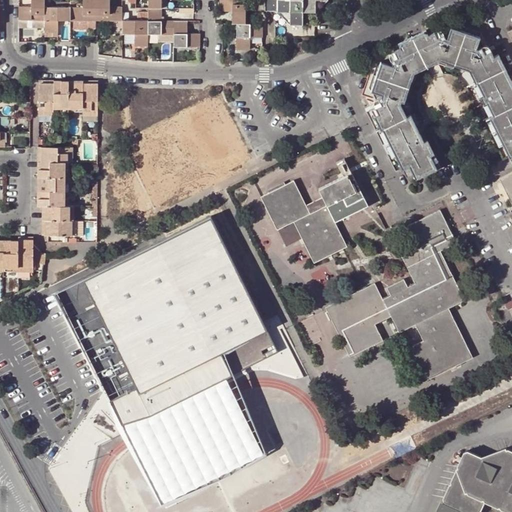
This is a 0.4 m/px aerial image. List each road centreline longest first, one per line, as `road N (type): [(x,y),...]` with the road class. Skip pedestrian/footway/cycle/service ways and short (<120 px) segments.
road 1 (residential): [(332,55),(403,199),(469,187),(511,267)]
road 2 (residential): [(210,73),(22,65),(7,51),(7,0)]
road 3 (residential): [(210,73),(299,71),(332,55)]
